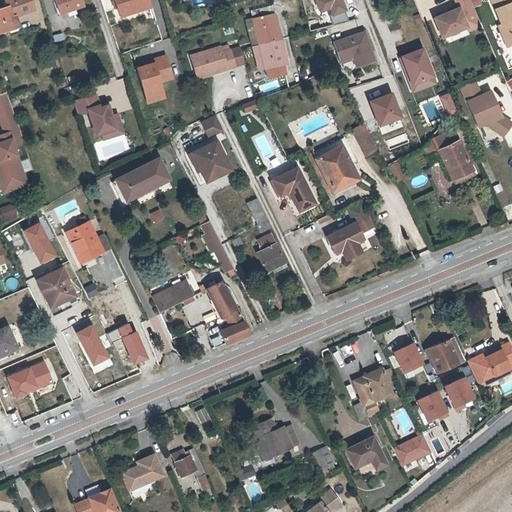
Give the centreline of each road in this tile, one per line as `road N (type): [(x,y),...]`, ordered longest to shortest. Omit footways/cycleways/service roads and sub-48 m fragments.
road 1 (primary): [(511,247),(0,460)]
road 2 (residential): [(389,511),(511,418)]
